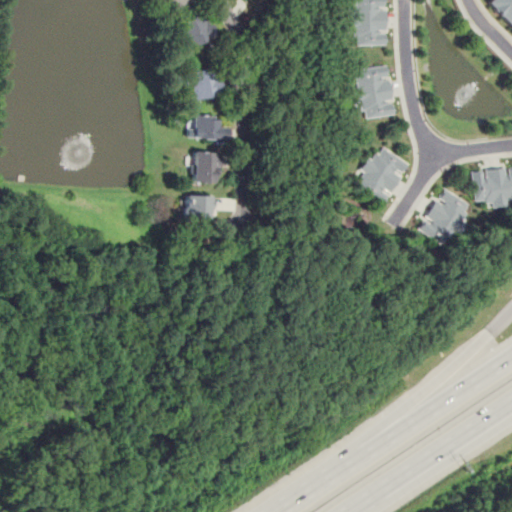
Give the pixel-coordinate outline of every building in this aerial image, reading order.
[(155,0),(179,14),(186,0),(155,0)] [(385,45),(385,0),(349,0),(349,45),(385,45)] [(511,0),(511,31),(487,7),(494,0),(511,0)] [(171,25),(182,50),(215,37),(204,12),(171,25)] [(349,80),(353,117),(392,113),(387,64),(355,68),(356,80),(349,80)] [(190,100),(218,94),(213,66),(184,72),(190,100)] [(221,117),(184,117),(184,139),(221,139),(221,117)] [(379,205),(406,163),(380,146),(375,154),(368,150),(351,176),(358,180),(353,189),(379,205)] [(215,151),(190,150),(188,181),(213,182),(215,151)] [(511,166),(467,170),(470,205),(511,201),(511,166)] [(470,205),(438,186),(412,229),(436,243),(441,235),(449,239),(470,205)] [(209,194),(181,194),(180,224),(209,224),(209,194)]
